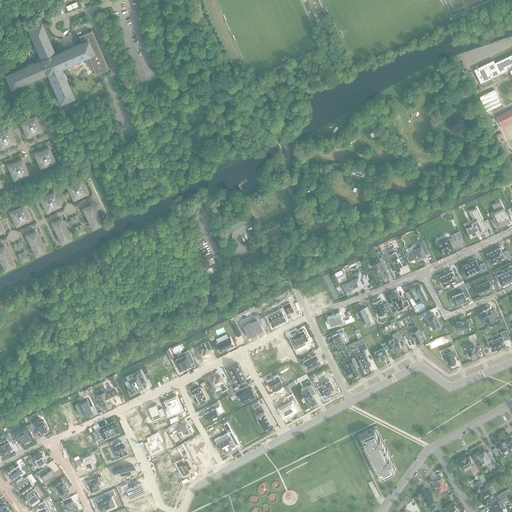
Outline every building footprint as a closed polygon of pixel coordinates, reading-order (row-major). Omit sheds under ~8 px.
[(307,0),(312,10),(315,9),(315,11),(322,8),(321,6),(322,6),(318,0),(307,0)] [(77,1),(66,5),(68,10),(78,6),(77,1)] [(327,18),(323,9),(313,13),(318,22),(327,18)] [(87,56),(96,74),(108,69),(92,30),(79,36),(79,38),(81,41),(55,52),(42,22),(27,28),(40,59),(4,74),(11,89),(46,73),(60,104),(75,98),(62,67),(87,56)] [(511,54),(495,62),(493,60),(474,69),(483,87),(493,82),(491,79),(502,73),(504,77),(511,73),(511,54)] [(496,89),(480,95),(486,111),(502,104),(496,89)] [(511,120),(511,108),(497,116),(501,126),(505,124),(503,120),(510,117),(511,121),(511,120)] [(38,123),(36,119),(35,116),(32,117),(28,119),(31,126),(38,123)] [(31,126),(28,119),(24,121),(21,122),(22,125),(24,129),(31,126)] [(41,130),(40,127),(38,123),(31,126),(34,133),(38,131),(41,130)] [(34,133),(31,126),(24,129),(26,133),(26,134),(27,136),(30,135),(34,133)] [(11,135),(9,130),(10,130),(8,127),(6,129),(1,131),(4,138),(11,135)] [(15,142),(13,139),(11,135),(4,138),(7,145),(12,143),(15,142)] [(52,155),(50,150),(49,148),(46,149),(42,151),(45,158),(52,155)] [(45,158),(42,151),(37,153),(35,154),(36,157),(36,156),(38,161),(45,158)] [(55,162),(54,159),(52,155),(45,158),(48,165),(52,163),(55,162)] [(48,165),(45,158),(38,161),(40,165),(41,168),(44,167),(43,167),(48,165)] [(25,166),(23,162),(22,159),(19,160),(20,161),(15,163),(18,169),(25,166)] [(18,169),(15,163),(11,164),(8,165),(9,168),(11,172),(18,169)] [(28,173),(27,171),(25,166),(18,169),(21,176),(25,174),(26,175),(28,173)] [(364,177),(365,171),(354,168),(352,174),(364,177)] [(21,176),(18,169),(11,172),(13,177),(14,180),(17,178),(21,176)] [(84,186),(83,184),(82,182),(81,179),(78,180),(78,181),(74,183),(77,189),(84,186)] [(77,189),(74,183),(70,185),(69,184),(67,186),(68,188),(70,193),(77,189)] [(87,193),(86,190),(84,186),(77,189),(80,196),(84,194),(85,194),(87,193)] [(80,196),(77,189),(70,193),(72,197),(73,200),(76,198),(80,196)] [(57,198),(56,196),(55,194),(54,191),(51,192),(51,193),(47,195),(50,201),(57,198)] [(50,201),(47,195),(43,196),(40,198),(41,201),(41,200),(43,205),(50,201)] [(61,205),(59,202),(57,198),(50,201),(53,208),(58,206),(61,205)] [(53,208),(50,201),(43,205),(45,209),(46,212),(50,210),(53,208)] [(500,202),(493,205),(497,214),(493,216),(498,227),(497,228),(498,228),(502,226),(506,224),(505,222),(509,220),(508,217),(510,216),(507,211),(506,212),(500,201),(500,202)] [(97,214),(95,210),(93,205),(92,204),(91,204),(91,205),(83,208),(88,218),(97,214)] [(27,212),(26,210),(25,208),(24,205),(20,207),(17,209),(20,215),(27,212)] [(20,215),(17,209),(12,211),(12,210),(9,212),(11,214),(13,218),(20,215)] [(472,225),(466,228),(471,238),(476,235),(477,235),(477,236),(478,235),(477,235),(479,234),(480,234),(479,233),(487,229),(487,231),(488,230),(477,209),(472,211),(476,220),(471,223),(472,225)] [(30,219),(29,216),(27,212),(20,215),(23,222),(27,220),(30,219)] [(233,229),(251,220),(247,212),(229,221),(233,229)] [(101,223),(100,220),(97,214),(88,218),(93,228),(100,225),(101,225),(102,224),(101,223)] [(23,222),(20,215),(13,218),(15,223),(16,226),(19,224),(23,222)] [(66,229),(64,224),(61,219),(54,223),(53,222),(52,223),(53,225),(53,224),(57,233),(66,229)] [(71,239),(68,234),(66,229),(57,233),(61,242),(62,243),(63,243),(63,242),(71,239)] [(261,241),(255,229),(249,232),(255,244),(261,241)] [(40,241),(38,237),(36,232),(36,231),(34,231),(34,232),(26,235),(31,245),(40,241)] [(439,243),(437,244),(441,253),(453,247),(451,242),(453,241),(454,241),(457,240),(455,233),(451,235),(452,238),(450,239),(449,238),(447,240),(446,236),(437,240),(439,243)] [(44,250),(43,247),(40,241),(31,245),(36,255),(44,252),(45,251),(45,250),(44,250)] [(413,253),(409,254),(412,260),(415,258),(416,260),(419,258),(420,259),(420,258),(421,257),(422,258),(422,257),(425,256),(425,254),(428,253),(424,242),(423,241),(416,244),(418,248),(412,251),(413,253)] [(9,256),(7,251),(5,246),(0,247),(0,259),(0,260),(9,256)] [(500,248),(487,254),(491,263),(504,256),(506,255),(507,258),(511,256),(508,250),(504,252),(503,253),(500,248)] [(400,249),(389,255),(394,265),(391,267),(393,271),(396,269),(396,271),(401,269),(400,267),(407,264),(400,249)] [(235,256),(232,250),(227,253),(229,258),(235,256)] [(244,267),(266,256),(262,250),(241,261),(244,267)] [(227,264),(222,253),(216,256),(222,267),(227,264)] [(387,275),(385,270),(388,268),(382,255),(381,255),(382,257),(379,258),(380,262),(376,264),(378,268),(374,269),(377,276),(378,275),(380,278),(384,277),(387,275)] [(14,266),(12,261),(9,256),(0,260),(4,269),(5,270),(6,270),(6,269),(14,266)] [(476,260),(462,266),(462,267),(467,275),(480,268),(481,267),(483,270),(487,269),(484,262),(480,264),(481,265),(479,266),(476,260)] [(498,275),(497,275),(498,276),(502,284),(501,284),(502,285),(502,284),(507,282),(507,283),(511,281),(511,279),(511,265),(509,266),(511,270),(506,271),(502,273),(498,275)] [(237,284),(229,267),(223,270),(231,287),(237,284)] [(223,277),(221,271),(210,276),(212,282),(223,277)] [(448,274),(440,277),(444,285),(454,280),(456,283),(458,283),(462,281),(459,275),(455,276),(452,271),(448,274)] [(368,283),(366,280),(369,279),(367,275),(364,276),(363,275),(361,276),(360,272),(355,275),(357,278),(354,279),(354,280),(353,281),(352,280),(352,281),(349,282),(348,282),(347,283),(346,283),(348,286),(344,288),(345,288),(348,293),(346,294),(348,293),(348,292),(355,289),(355,290),(356,289),(356,290),(357,290),(356,289),(358,288),(358,289),(359,289),(358,288),(362,286),(368,283)] [(488,281),(476,286),(480,294),(492,289),(488,281),(492,279),(490,273),(485,275),(488,281)] [(414,287),(409,290),(410,290),(413,296),(415,301),(420,299),(422,302),(427,299),(421,288),(416,290),(414,287)] [(463,292),(452,297),(456,305),(467,300),(465,295),(469,293),(466,287),(461,289),(463,292)] [(393,296),(392,297),(394,302),(395,305),(397,308),(397,309),(401,307),(402,308),(403,308),(410,305),(407,299),(403,301),(401,298),(400,298),(398,294),(397,294),(396,294),(394,295),(394,296),(393,296)] [(381,299),(372,304),(373,304),(378,315),(378,316),(386,312),(388,315),(392,313),(387,302),(386,302),(387,304),(384,305),(384,304),(383,304),(381,300),(381,299)] [(268,316),(268,317),(272,326),(273,326),(277,324),(278,323),(281,322),(286,320),(286,319),(284,315),(286,313),(287,314),(287,315),(287,314),(294,311),(290,303),(290,302),(289,303),(283,306),(285,309),(282,311),(282,310),(281,310),(277,312),(276,312),(273,314),(268,316)] [(358,312),(355,313),(358,319),(360,318),(363,324),(364,323),(368,321),(370,324),(374,321),(375,322),(375,321),(367,306),(367,307),(364,309),(363,307),(364,309),(362,310),(362,308),(357,310),(358,312)] [(483,312),(480,313),(481,316),(482,319),(486,318),(488,322),(489,322),(490,322),(489,321),(490,321),(490,320),(493,319),(493,317),(497,315),(495,309),(491,311),(490,310),(489,308),(483,311),(483,312)] [(340,312),(327,317),(330,326),(338,323),(340,326),(346,324),(344,320),(343,321),(342,318),(341,318),(340,316),(341,315),(340,312)] [(434,313),(427,316),(434,329),(441,325),(438,321),(439,321),(436,316),(436,317),(434,313)] [(246,324),(241,326),(245,335),(247,334),(248,337),(249,336),(252,335),(252,336),(257,334),(257,333),(256,332),(259,331),(257,326),(261,324),(262,323),(260,319),(263,317),(261,314),(258,315),(259,317),(254,320),(251,321),(251,320),(246,323),(246,324)] [(405,330),(403,331),(405,334),(408,340),(412,338),(414,338),(416,337),(418,341),(423,338),(424,338),(422,334),(425,333),(416,314),(415,314),(418,320),(415,322),(417,326),(419,329),(415,331),(413,328),(412,328),(406,331),(405,330)] [(466,321),(457,322),(457,329),(469,329),(468,324),(472,323),(470,318),(466,320),(466,321)] [(236,324),(232,326),(237,336),(241,335),(236,324)] [(338,333),(332,336),(338,347),(345,343),(340,333),(344,331),(342,328),(337,331),(338,333)] [(292,336),(291,336),(292,337),(292,338),(295,342),(292,344),(295,350),(298,348),(298,347),(298,346),(297,346),(297,345),(304,341),(308,339),(308,338),(304,330),(303,330),(299,332),(299,331),(299,332),(298,332),(299,332),(296,333),(295,333),(296,334),(292,336)] [(489,343),(487,343),(489,348),(490,347),(491,347),(492,350),(497,348),(501,347),(505,345),(506,345),(506,344),(505,344),(504,341),(510,338),(506,330),(500,332),(502,336),(497,338),(496,335),(492,336),(493,339),(489,341),(488,341),(488,342),(489,343)] [(400,344),(399,341),(402,339),(400,333),(396,335),(397,337),(391,340),(391,339),(388,341),(390,345),(392,348),(393,347),(396,352),(399,350),(402,349),(399,344),(400,344)] [(230,337),(216,343),(220,352),(234,345),(230,337)] [(202,348),(198,350),(200,355),(198,356),(200,361),(202,360),(207,358),(206,356),(208,355),(209,355),(210,355),(208,351),(212,349),(208,340),(204,342),(204,343),(204,344),(204,345),(205,345),(206,347),(203,348),(202,348)] [(365,342),(358,346),(361,353),(357,355),(359,359),(359,360),(361,364),(361,363),(363,367),(365,367),(366,366),(366,367),(369,365),(370,364),(365,352),(364,352),(364,350),(368,348),(365,342)] [(374,352),(374,353),(378,360),(379,360),(382,359),(384,357),(385,357),(388,356),(388,355),(388,356),(388,355),(385,350),(388,348),(385,343),(382,344),(384,348),(374,352)] [(479,352),(478,348),(476,348),(474,344),(466,347),(468,352),(467,353),(468,357),(470,356),(471,358),(476,356),(476,354),(478,353),(477,352),(479,352)] [(444,353),(441,354),(443,359),(446,357),(448,363),(456,360),(454,357),(457,355),(455,349),(450,351),(449,349),(446,350),(443,351),(444,353)] [(179,358),(176,360),(181,370),(185,369),(188,367),(191,365),(190,362),(193,361),(190,353),(183,356),(182,356),(181,354),(178,356),(179,358)] [(308,359),(304,361),(308,369),(320,362),(319,360),(318,357),(316,355),(312,357),(308,359)] [(358,364),(354,357),(345,361),(348,368),(347,369),(349,373),(352,372),(354,375),(358,372),(355,365),(358,364)] [(161,366),(152,370),(158,381),(167,377),(166,375),(171,373),(165,361),(160,363),(161,366)] [(233,366),(227,369),(234,383),(239,380),(241,383),(246,381),(244,378),(245,377),(243,372),(243,371),(242,372),(241,369),(241,368),(241,369),(238,364),(234,366),(233,366)] [(132,390),(129,391),(130,392),(129,392),(131,395),(140,391),(139,390),(142,389),(141,387),(142,387),(140,384),(145,381),(145,380),(141,371),(137,373),(135,374),(137,377),(130,380),(132,385),(130,385),(130,386),(132,390)] [(272,378),(267,381),(270,386),(270,388),(272,387),(274,385),(274,386),(275,385),(278,384),(278,383),(281,382),(282,382),(280,377),(282,376),(281,374),(279,375),(278,375),(273,377),(274,378),(272,379),(272,378)] [(214,376),(209,379),(210,380),(209,381),(211,384),(212,383),(215,390),(220,387),(222,391),(228,389),(226,385),(225,386),(220,376),(215,378),(214,376)] [(314,380),(311,382),(319,395),(322,393),(322,394),(326,392),(326,393),(331,390),(334,388),(330,380),(318,387),(314,380)] [(200,386),(192,391),(194,396),(196,399),(196,400),(199,405),(210,399),(203,386),(206,385),(204,382),(200,384),(202,387),(201,387),(200,386)] [(309,390),(302,393),(305,398),(304,398),(306,402),(307,402),(309,405),(311,403),(312,404),(316,401),(313,397),(312,395),(316,393),(311,385),(307,388),(309,390)] [(242,388),(237,391),(239,395),(240,395),(243,402),(255,395),(253,391),(252,388),(244,392),(242,388)] [(97,395),(97,396),(99,401),(97,402),(99,406),(101,405),(103,409),(111,405),(109,400),(117,396),(114,389),(106,393),(105,392),(104,392),(97,395)] [(280,408),(284,416),(289,414),(293,412),(292,412),(296,409),(293,404),(296,402),(292,395),(289,397),(291,402),(280,408)] [(169,409),(166,410),(168,416),(182,410),(176,397),(173,398),(170,399),(169,400),(170,400),(166,401),(169,409)] [(87,401),(77,406),(81,416),(84,414),(85,414),(85,416),(93,413),(92,411),(87,401)] [(204,413),(208,420),(219,414),(219,415),(219,414),(216,407),(220,405),(218,402),(212,405),(214,409),(205,413),(204,413)] [(149,410),(148,410),(152,421),(165,415),(162,407),(159,409),(156,403),(153,404),(154,405),(152,406),(152,405),(148,407),(149,410)] [(264,412),(257,417),(263,429),(266,427),(269,426),(271,424),(268,420),(267,417),(264,412)] [(35,421),(32,423),(35,428),(38,427),(41,433),(45,431),(47,428),(45,424),(45,423),(44,421),(43,421),(42,420),(36,423),(35,421)] [(177,422),(168,428),(170,431),(170,432),(175,429),(176,429),(179,433),(179,432),(181,435),(182,434),(183,437),(186,435),(186,436),(187,435),(193,431),(190,427),(189,428),(188,424),(185,420),(181,422),(178,424),(177,422)] [(106,425),(100,428),(104,437),(111,434),(111,433),(118,430),(114,421),(107,424),(106,425)] [(220,436),(214,439),(217,443),(220,449),(221,451),(225,449),(226,450),(226,451),(232,447),(231,447),(231,446),(235,444),(233,440),(236,438),(227,422),(224,424),(228,432),(220,437),(220,436)] [(27,425),(21,428),(28,441),(34,438),(30,431),(33,429),(30,424),(27,425)] [(244,425),(235,430),(241,441),(246,439),(246,440),(249,438),(249,437),(253,435),(251,432),(250,429),(248,426),(245,428),(244,425)] [(399,472),(384,441),(376,425),(357,435),(358,438),(344,446),(362,485),(367,482),(375,478),(375,479),(377,478),(379,481),(399,472)] [(15,432),(12,433),(15,439),(18,437),(22,444),(28,441),(21,428),(15,431),(15,432)] [(151,442),(147,444),(152,453),(161,448),(157,442),(161,440),(157,434),(149,439),(151,442)] [(511,446),(511,441),(511,440),(511,439),(511,437),(511,435),(509,436),(507,434),(507,435),(506,434),(503,436),(503,437),(502,437),(502,438),(509,449),(511,446)] [(6,437),(0,440),(6,451),(8,450),(10,451),(12,449),(12,448),(9,442),(12,440),(9,435),(5,437),(6,437)] [(73,440),(69,441),(71,445),(74,452),(75,451),(80,449),(82,453),(91,449),(89,445),(87,446),(86,445),(87,445),(84,439),(83,439),(81,436),(77,438),(78,441),(75,442),(73,440)] [(509,449),(502,438),(501,438),(500,437),(496,439),(497,440),(496,441),(497,443),(495,444),(497,448),(500,447),(503,452),(509,449)] [(122,441),(111,446),(116,457),(127,452),(125,449),(126,448),(124,445),(122,441)] [(203,447),(192,453),(198,464),(209,457),(203,447)] [(496,463),(489,451),(486,453),(485,450),(480,453),(479,451),(479,452),(476,453),(475,453),(478,458),(480,457),(482,460),(482,462),(482,461),(483,463),(488,460),(492,466),(496,463)] [(36,456),(31,460),(34,464),(36,463),(38,466),(41,465),(42,467),(47,464),(45,461),(46,461),(44,458),(44,457),(44,456),(43,454),(42,454),(41,453),(37,456),(36,456)] [(84,460),(80,462),(83,469),(83,468),(86,467),(87,469),(93,467),(91,462),(95,461),(92,455),(82,459),(83,459),(84,460)] [(474,463),(469,456),(466,457),(461,459),(462,460),(458,462),(463,469),(474,463)] [(183,459),(178,462),(182,470),(181,470),(183,474),(184,473),(184,474),(189,471),(188,469),(191,467),(187,460),(184,461),(183,459)] [(166,461),(159,464),(161,467),(162,467),(163,470),(160,471),(162,476),(164,480),(166,485),(168,484),(169,485),(172,484),(171,482),(174,481),(172,477),(175,475),(173,471),(170,473),(168,468),(167,468),(166,465),(167,465),(166,461)] [(11,470),(8,473),(9,475),(10,477),(12,479),(19,474),(20,476),(25,472),(24,470),(22,471),(18,465),(14,468),(14,467),(11,470)] [(122,467),(113,469),(116,475),(136,471),(133,465),(125,467),(125,466),(122,466),(122,467)] [(51,468),(40,476),(44,481),(55,474),(51,468)] [(482,474),(478,476),(483,483),(486,481),(482,474)] [(90,483),(87,484),(88,486),(89,486),(91,492),(102,487),(100,482),(103,481),(100,475),(89,480),(90,483)] [(22,478),(16,483),(18,486),(17,486),(19,488),(20,490),(22,492),(33,484),(28,476),(23,480),(22,478)] [(434,482),(439,492),(447,487),(442,477),(437,480),(434,482)] [(62,480),(55,485),(57,488),(59,492),(61,494),(60,495),(62,499),(69,494),(67,490),(69,489),(66,486),(67,486),(64,483),(62,480)] [(127,483),(120,487),(123,493),(126,492),(129,498),(145,491),(141,483),(129,488),(127,483)] [(27,495),(25,497),(27,499),(28,502),(30,504),(31,503),(33,505),(39,501),(37,499),(40,496),(39,495),(38,495),(38,494),(37,492),(36,492),(34,489),(27,494),(27,495)] [(102,499),(97,501),(102,511),(107,509),(106,507),(113,503),(111,499),(110,496),(115,494),(112,489),(106,492),(108,496),(106,497),(105,498),(102,499)] [(434,499),(429,489),(426,490),(426,489),(421,492),(425,500),(423,500),(425,505),(430,502),(434,499)] [(494,497),(490,491),(481,496),(483,499),(481,500),(484,504),(491,499),(493,502),(500,498),(498,495),(494,497)] [(70,497),(62,500),(64,503),(65,503),(68,511),(71,511),(78,509),(76,504),(75,505),(72,499),(71,499),(70,497)] [(505,508),(502,502),(507,500),(505,497),(497,502),(498,504),(491,508),(493,511),(504,511),(503,510),(504,509),(503,509),(505,508)] [(137,506),(130,509),(131,509),(132,511),(137,511),(138,511),(137,511),(151,511),(148,503),(149,503),(149,502),(147,503),(142,506),(140,502),(136,504),(137,506)]
